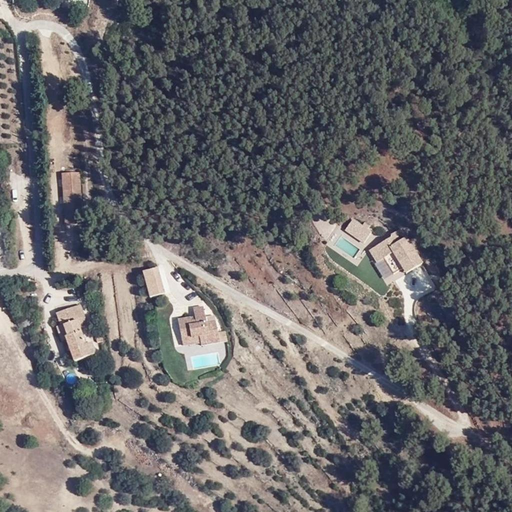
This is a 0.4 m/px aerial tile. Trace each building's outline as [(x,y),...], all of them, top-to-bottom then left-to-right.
[(64,176),(67,230),(84,228),(82,175),(64,176)] [(350,219),(343,230),(361,242),(369,232),(350,219)] [(387,263),(393,259),(403,275),(412,269),(415,274),(432,264),(410,229),(400,234),(402,236),(379,250),(386,262),(387,263)] [(333,246),(353,259),(360,249),(340,236),(333,246)] [(142,277),(148,303),(163,299),(157,274),(142,277)] [(69,343),(65,344),(74,368),(96,358),(93,349),(88,350),(81,333),(89,329),(82,310),(56,319),(61,331),(65,329),(69,343)] [(198,347),(199,351),(218,347),(215,326),(205,327),(202,311),(191,313),(192,321),(178,324),(183,350),(198,347)] [(65,329),(61,331),(58,332),(62,345),(65,344),(69,343),(65,329)]
